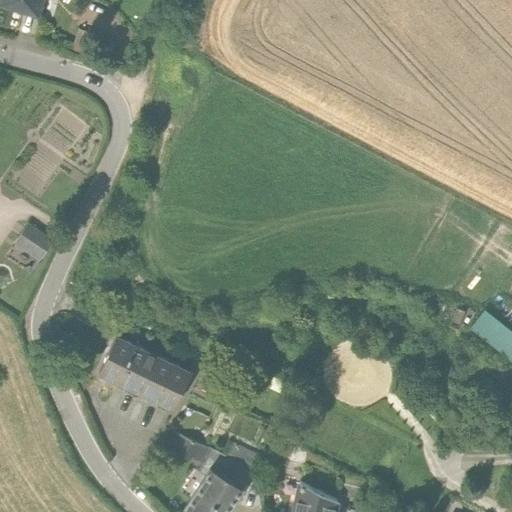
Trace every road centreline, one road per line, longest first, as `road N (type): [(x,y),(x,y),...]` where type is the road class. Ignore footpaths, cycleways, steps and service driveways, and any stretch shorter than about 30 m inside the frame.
road 1 (unclassified): [(143,511),(107,477),(83,436),(43,332),(48,294),(115,145),(118,101),(92,73),(0,48)]
road 2 (track): [(118,101),(186,0)]
